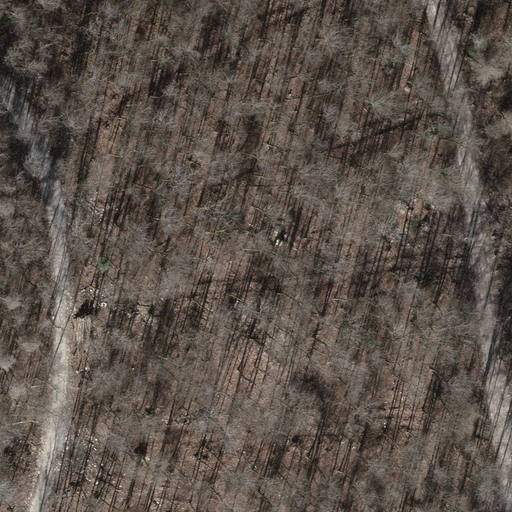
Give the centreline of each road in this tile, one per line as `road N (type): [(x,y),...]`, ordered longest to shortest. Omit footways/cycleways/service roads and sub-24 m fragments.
road 1 (track): [(432,0),(476,189),(511,462)]
road 2 (track): [(39,511),(51,482),(64,277),(56,202),(28,125),(0,82)]
